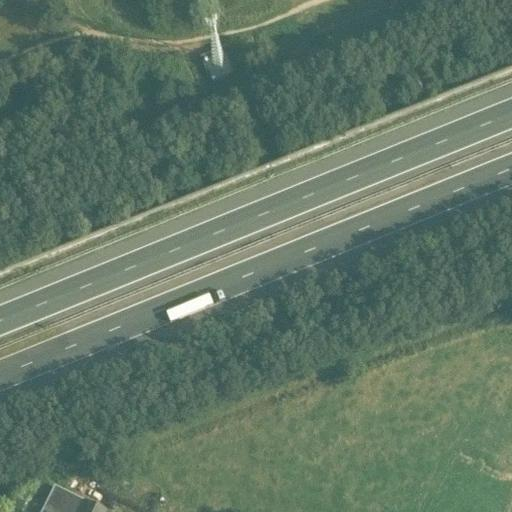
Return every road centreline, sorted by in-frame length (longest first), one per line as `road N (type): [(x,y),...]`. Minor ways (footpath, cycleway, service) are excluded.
road 1 (motorway): [(0,375),(511,169)]
road 2 (motorway): [(511,114),(0,319)]
